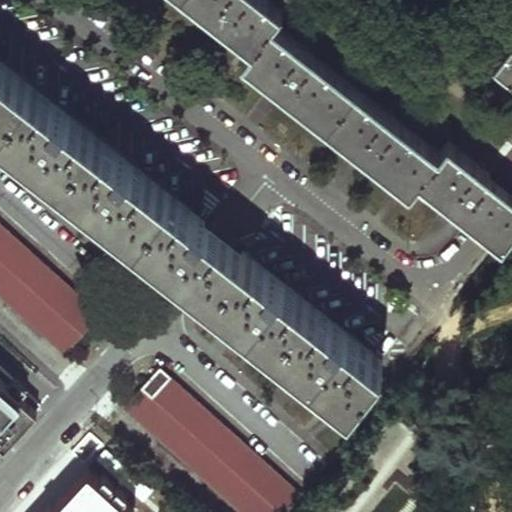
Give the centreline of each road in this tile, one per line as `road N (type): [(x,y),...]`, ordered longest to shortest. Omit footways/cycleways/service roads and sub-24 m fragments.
road 1 (residential): [(511,196),(448,275),(417,280),(272,174)]
road 2 (residential): [(272,174),(46,0)]
road 3 (residential): [(148,322),(0,484)]
road 4 (residential): [(148,322),(307,464)]
road 5 (residential): [(0,194),(148,322)]
road 6 (residential): [(188,277),(272,174)]
